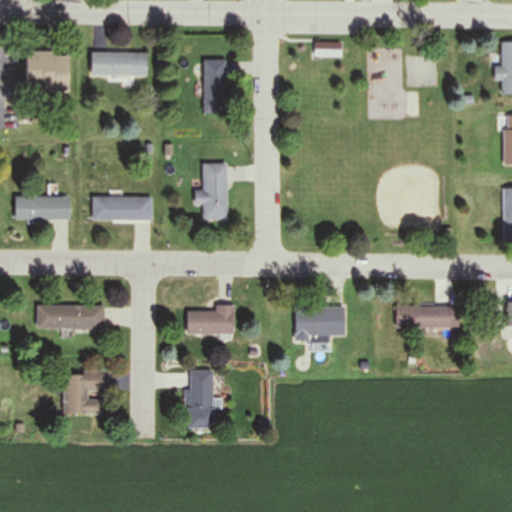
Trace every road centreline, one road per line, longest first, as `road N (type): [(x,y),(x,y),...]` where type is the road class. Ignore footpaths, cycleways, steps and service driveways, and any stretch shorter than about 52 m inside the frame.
road 1 (residential): [(511,17),(0,11)]
road 2 (residential): [(511,266),(0,264)]
road 3 (residential): [(268,266),(267,0)]
road 4 (residential): [(144,265),(144,428)]
